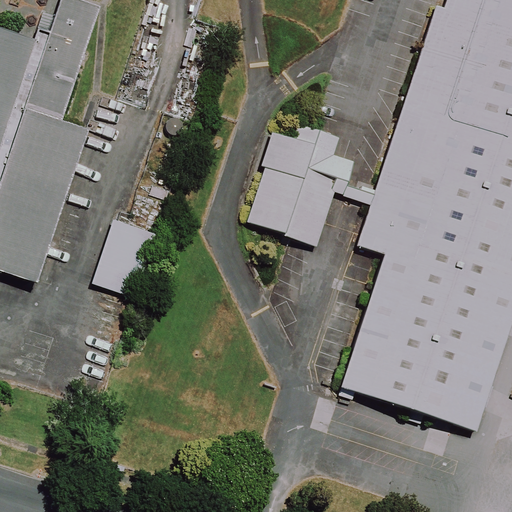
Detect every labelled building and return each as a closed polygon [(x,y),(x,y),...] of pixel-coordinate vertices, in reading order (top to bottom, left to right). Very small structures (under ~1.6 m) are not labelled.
[(65,0),(58,0),(0,173),(0,275),(32,286),(83,133),(57,125),(96,10),(65,0)] [(511,0),(445,0),(442,11),(434,8),(355,249),(381,257),(337,391),(472,435),(511,313),(511,0)] [(0,137),(31,44),(0,33),(0,137)] [(289,142),(269,135),(258,169),(264,171),(246,224),(312,247),(331,193),(339,196),(350,165),(334,159),(340,143),(295,127),(289,142)] [(154,237),(111,223),(90,286),(133,299),(154,237)]
